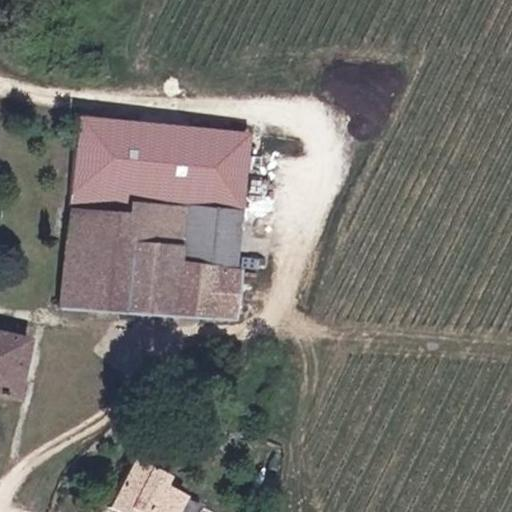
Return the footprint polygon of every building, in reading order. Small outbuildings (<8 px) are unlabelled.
[(128,210),(69,205),(61,308),(238,322),(242,264),(182,259),(187,205),(128,200),(128,210)] [(182,259),(242,264),(247,209),(187,205),(182,259)] [(33,328),(0,322),(0,385),(23,390),(33,328)] [(284,336),(271,335),(271,346),(283,347),(284,336)] [(122,511),(191,511),(199,497),(165,481),(170,472),(135,456),(111,506),(122,511)]
